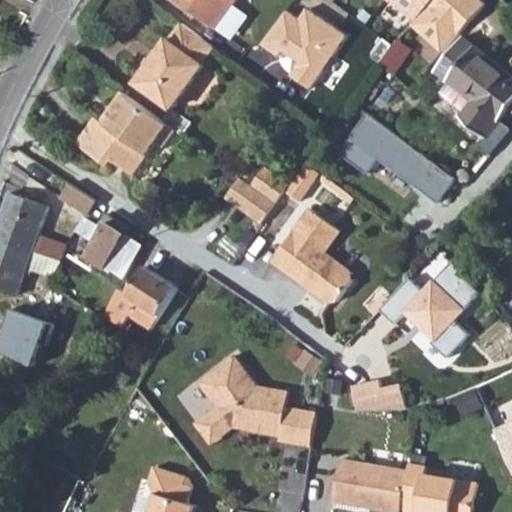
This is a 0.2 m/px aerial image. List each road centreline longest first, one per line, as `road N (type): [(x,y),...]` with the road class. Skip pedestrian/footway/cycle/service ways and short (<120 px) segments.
road 1 (residential): [(1,117),(337,353)]
road 2 (tertiary): [(1,117),(65,0)]
